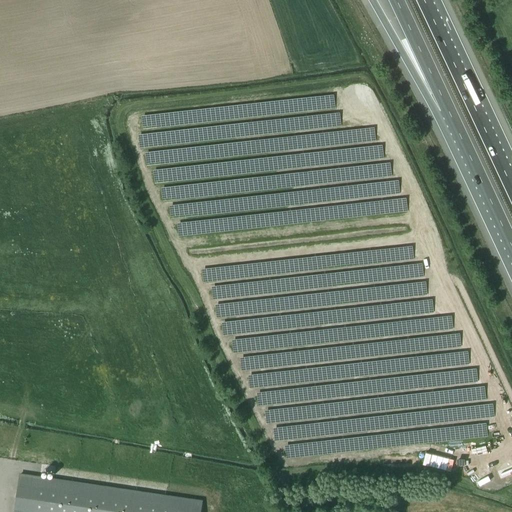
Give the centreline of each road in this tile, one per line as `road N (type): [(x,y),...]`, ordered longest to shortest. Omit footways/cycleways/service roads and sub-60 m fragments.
road 1 (motorway): [(511,187),(424,0)]
road 2 (motorway): [(447,108),(511,247)]
road 3 (motorway): [(372,0),(447,108)]
